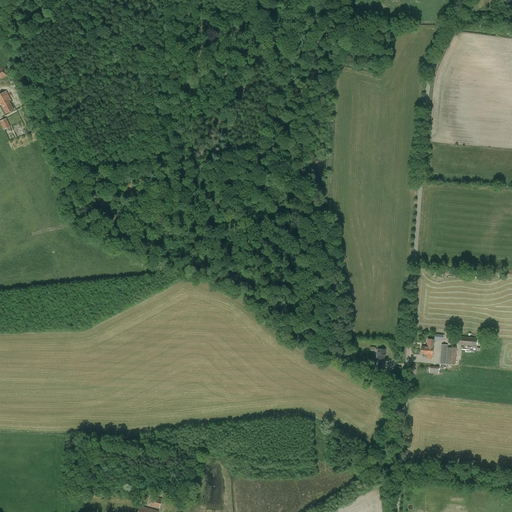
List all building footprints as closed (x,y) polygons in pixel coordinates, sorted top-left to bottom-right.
[(0,104),(1,104),(6,114),(14,110),(9,101),(11,100),(6,91),(0,94),(0,104)] [(0,121),(4,130),(10,127),(6,118),(0,121)] [(477,338),(460,336),(459,344),(476,346),(477,338)] [(426,355),(432,355),(433,339),(427,339),(427,347),(421,346),(421,354),(426,355)] [(446,360),(446,364),(455,365),(456,348),(447,347),(446,360)] [(386,348),(378,348),(377,359),(385,359),(386,348)] [(151,497),(149,506),(159,508),(162,500),(151,497)]
